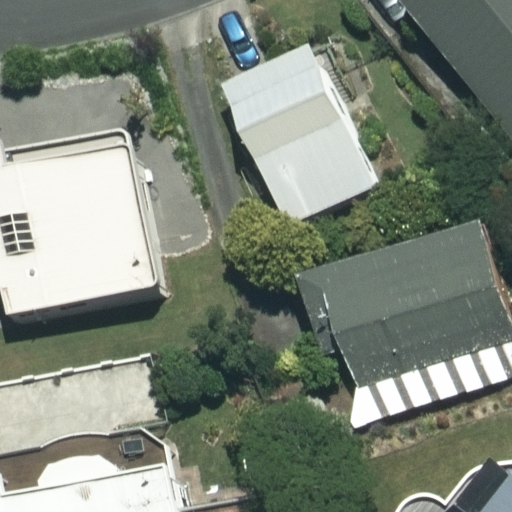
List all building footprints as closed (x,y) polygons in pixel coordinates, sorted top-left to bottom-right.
[(511,0),(423,0),(409,12),(511,133),(511,0)] [(383,192),(321,55),(231,95),(292,232),(383,192)] [(165,297),(136,148),(17,171),(14,154),(0,156),(0,302),(11,300),(16,327),(165,297)] [(511,384),(511,295),(492,230),(308,285),(323,335),(344,329),(374,426),(511,384)] [(0,511),(188,511),(182,479),(16,510),(11,487),(0,489),(0,511)] [(511,511),(511,499),(501,511),(453,511),(441,503),(422,502),(409,511),(511,511)]
